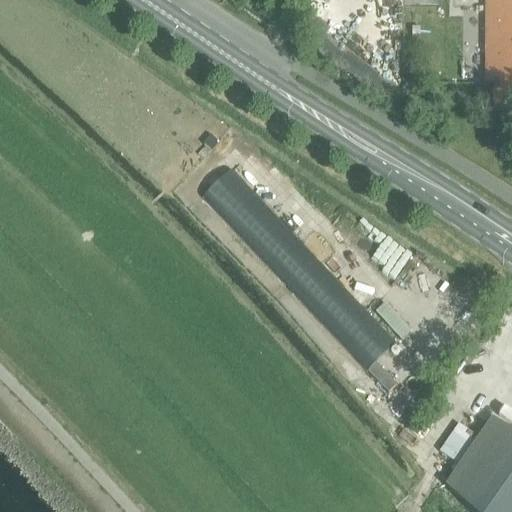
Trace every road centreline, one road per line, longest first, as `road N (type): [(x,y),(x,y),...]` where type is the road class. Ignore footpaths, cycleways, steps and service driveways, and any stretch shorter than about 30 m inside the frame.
road 1 (primary): [(128,0),(511,259)]
road 2 (primary): [(511,227),(155,0)]
road 3 (unclassified): [(131,511),(0,372)]
